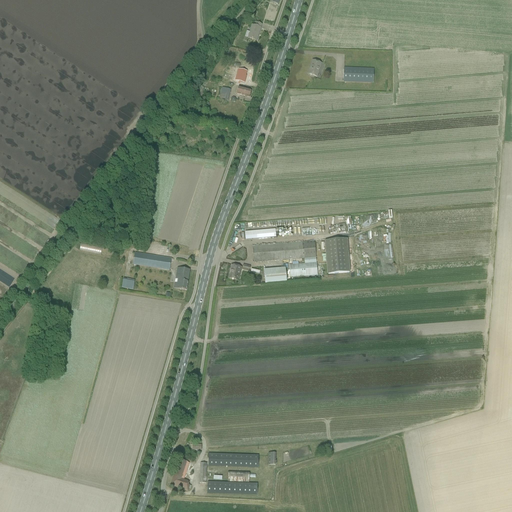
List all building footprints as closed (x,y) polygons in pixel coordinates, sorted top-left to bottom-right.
[(248,38),(256,41),(261,25),(256,23),(255,26),(252,25),(250,32),(246,31),(244,37),(248,38)] [(309,75),(312,76),(317,77),(321,64),(317,62),(312,61),(311,65),(312,66),(309,75)] [(343,82),(373,83),(373,69),(343,67),(343,82)] [(239,78),(245,80),(246,76),(245,76),(246,72),(238,69),(236,74),(240,75),(239,78)] [(236,94),(244,96),(249,98),(251,91),(246,90),(238,87),(236,94)] [(230,90),(222,88),(219,99),(228,101),(230,90)] [(245,240),(276,237),(275,230),(244,232),(245,240)] [(347,239),(324,241),(327,275),(350,272),(347,239)] [(254,263),(259,262),(304,258),(304,264),(289,265),(290,278),(317,276),(314,242),(257,247),(252,247),(254,263)] [(169,271),(171,262),(172,262),(173,259),(135,253),(132,265),(169,271)] [(238,280),(240,269),(240,268),(231,266),(229,279),(233,280),(238,280)] [(190,270),(189,270),(177,268),(174,289),(186,291),(190,270)] [(264,270),(265,284),(286,282),(285,268),(264,270)] [(134,281),(123,278),(121,288),(133,290),(134,281)] [(268,453),(267,465),(274,466),(275,466),(276,461),(275,461),(275,453),(274,453),(268,453)] [(258,468),(258,456),(208,454),(208,466),(258,468)] [(187,491),(189,485),(188,485),(189,483),(188,483),(188,482),(183,480),(189,463),(179,460),(170,486),(187,491)] [(255,475),(249,474),(249,473),(228,472),(227,481),(249,482),(249,478),(255,478),(255,475)] [(254,485),(207,483),(207,493),(210,493),(257,496),(257,485),(254,485)]
